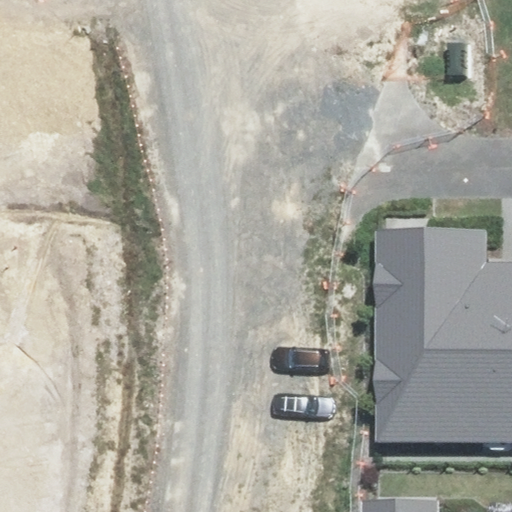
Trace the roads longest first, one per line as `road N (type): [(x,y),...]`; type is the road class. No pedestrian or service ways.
road 1 (unknown): [(242,511),(235,263),(181,0)]
road 2 (residential): [(206,151),(511,156)]
road 3 (residential): [(242,467),(0,467)]
